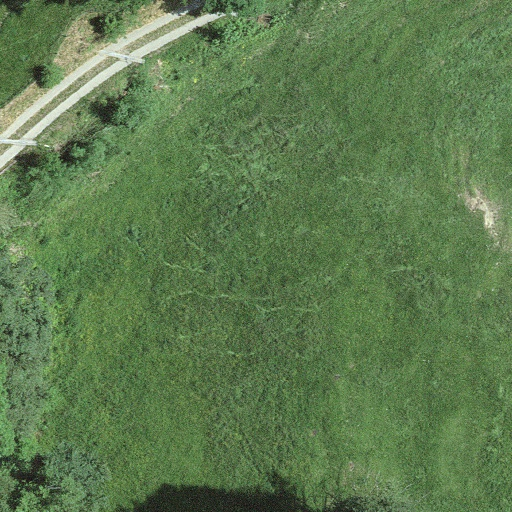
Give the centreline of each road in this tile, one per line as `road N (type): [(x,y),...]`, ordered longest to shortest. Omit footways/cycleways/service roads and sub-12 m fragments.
road 1 (track): [(184,511),(36,107)]
road 2 (track): [(0,129),(105,47),(226,0)]
